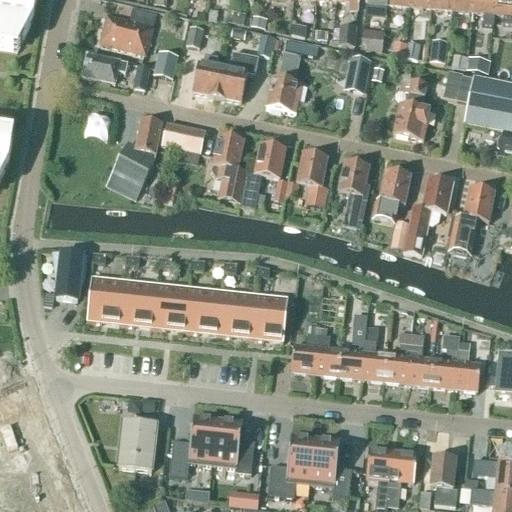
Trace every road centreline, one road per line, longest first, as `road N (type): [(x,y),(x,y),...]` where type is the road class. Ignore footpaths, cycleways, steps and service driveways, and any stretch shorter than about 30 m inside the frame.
road 1 (residential): [(511,431),(50,383)]
road 2 (residential): [(366,152),(47,86)]
road 3 (residential): [(50,383),(31,329),(21,245),(47,86)]
road 4 (residential): [(104,511),(50,383)]
road 5 (residential): [(511,182),(386,156)]
